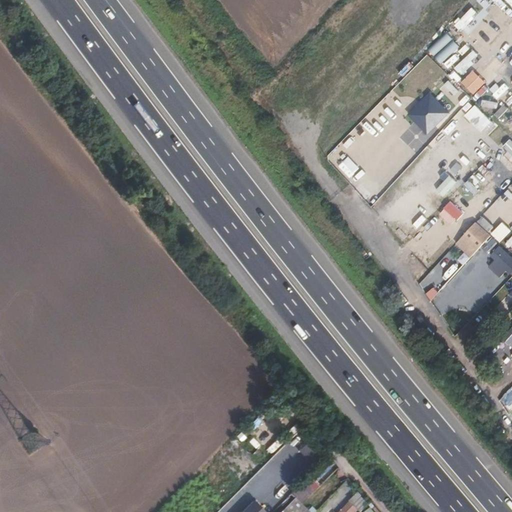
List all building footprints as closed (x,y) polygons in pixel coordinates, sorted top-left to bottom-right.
[(496,0),(486,0),(501,14),(506,8),(496,0)] [(467,7),(451,25),(459,32),(474,14),(467,7)] [(422,37),(426,41),(448,17),(444,13),(422,37)] [(442,62),(460,46),(447,32),(429,48),(436,55),(442,62)] [(416,43),(408,55),(413,58),(421,47),(416,43)] [(474,50),(455,67),(461,74),(480,56),(474,50)] [(461,81),(473,94),(486,83),(475,70),(461,81)] [(437,87),(447,78),(443,73),(433,82),(437,87)] [(487,88),(498,98),(509,88),(498,77),(487,88)] [(375,78),(358,96),(365,102),(382,85),(375,78)] [(454,108),(465,97),(449,80),(437,90),(454,108)] [(449,113),(429,92),(408,113),(429,133),(449,113)] [(503,104),(494,115),(499,119),(508,108),(503,104)] [(493,121),(474,105),(463,115),(481,133),(493,121)] [(483,144),(474,153),(481,160),(494,145),(482,133),(477,139),(483,144)] [(354,135),(341,149),(352,159),(365,145),(354,135)] [(474,152),(481,143),(474,137),(467,146),(474,152)] [(440,193),(427,183),(422,190),(433,200),(440,193)] [(495,198),(479,183),(474,188),(488,203),(495,198)] [(407,196),(423,211),(431,203),(415,187),(407,196)] [(447,204),(438,213),(442,217),(451,208),(447,204)] [(493,231),(478,215),(454,244),(470,260),(493,231)] [(501,241),(511,231),(511,230),(508,226),(496,237),(501,241)] [(511,276),(511,258),(498,247),(490,256),(495,261),(488,267),(501,278),(505,273),(511,278),(511,276)] [(499,311),(511,299),(511,279),(489,299),(499,311)] [(306,444),(299,450),(304,456),(311,450),(306,444)] [(292,495),(302,504),(314,491),(304,482),(292,495)] [(362,498),(359,494),(342,511),(354,511),(363,504),(360,500),(362,498)] [(265,511),(254,501),(242,511),(265,511)]
